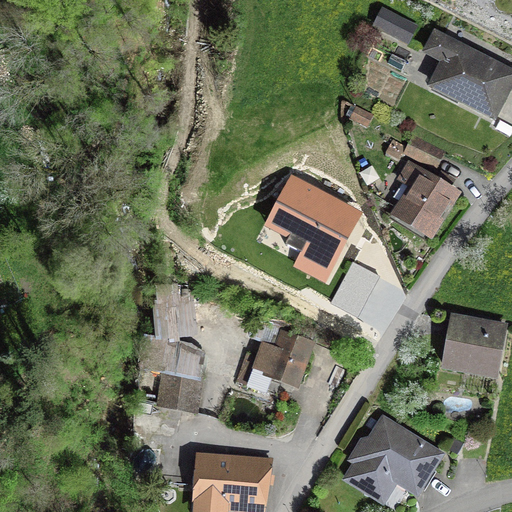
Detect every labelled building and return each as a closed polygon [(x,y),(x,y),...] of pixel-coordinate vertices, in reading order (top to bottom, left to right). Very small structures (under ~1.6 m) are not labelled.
[(384,13),(377,26),(407,41),(414,28),(384,13)] [(444,61),(431,86),(492,117),(511,78),(511,74),(434,34),(425,51),(444,61)] [(407,153),(433,166),(440,153),(413,140),(407,153)] [(397,215),(429,235),(453,195),(446,190),(452,182),(440,175),(435,183),(409,167),(400,181),(402,183),(393,197),(404,204),(397,215)] [(285,246),(328,268),(355,217),(294,184),(276,217),(295,228),(285,246)] [(376,276),(354,265),(334,302),(356,314),(376,276)] [(451,319),(443,367),(496,376),(504,327),(451,319)] [(327,325),(319,339),(337,350),(345,336),(327,325)] [(278,349),(265,344),(256,368),(296,383),(310,345),(284,335),(278,349)] [(151,421),(177,425),(179,410),(196,412),(201,374),(159,368),(157,382),(162,383),(159,406),(154,405),(151,421)] [(362,457),(348,479),(377,497),(390,475),(417,492),(439,456),(384,422),(373,440),(365,441),(360,449),(362,457)] [(201,457),(195,511),(224,511),(226,505),(264,508),(272,463),(201,457)]
